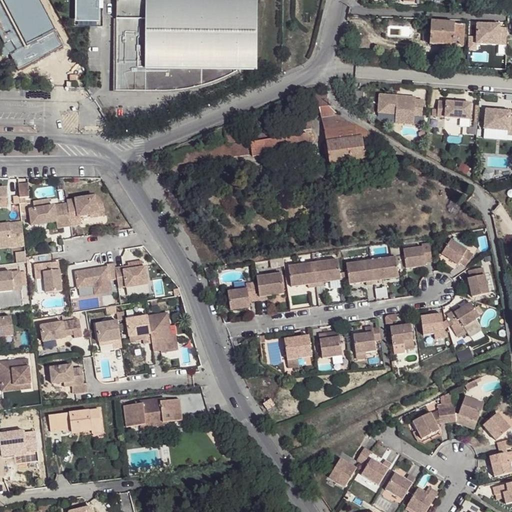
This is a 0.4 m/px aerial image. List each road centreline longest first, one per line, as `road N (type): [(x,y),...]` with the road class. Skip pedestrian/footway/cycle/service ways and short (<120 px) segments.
road 1 (residential): [(120,161),(192,290),(223,376),(306,511)]
road 2 (unclassified): [(511,336),(480,196),(459,176),(344,113),(322,67)]
road 3 (unclassified): [(139,143),(322,67)]
road 4 (unclassified): [(0,499),(138,481)]
road 5 (unclassified): [(0,161),(120,161)]
